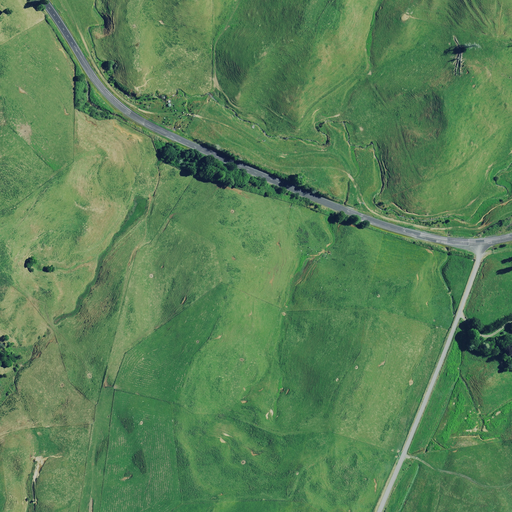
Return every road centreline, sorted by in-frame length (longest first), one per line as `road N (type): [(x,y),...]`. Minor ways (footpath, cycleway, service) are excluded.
road 1 (trunk): [(485,244),(392,229),(146,126),(91,78),(41,0)]
road 2 (unclassified): [(485,244),(379,511)]
